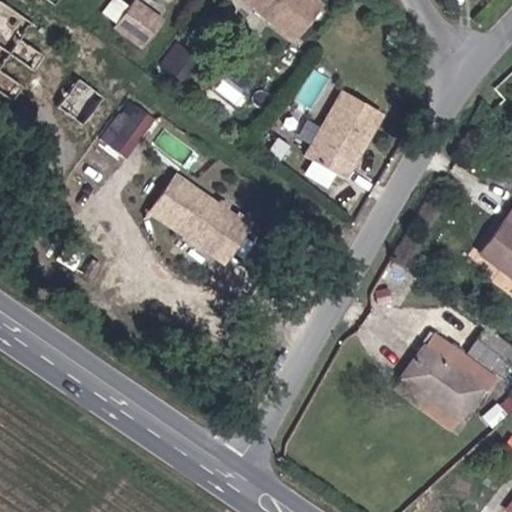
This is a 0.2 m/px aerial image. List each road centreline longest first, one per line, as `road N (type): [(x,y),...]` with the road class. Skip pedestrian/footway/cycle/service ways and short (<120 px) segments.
road 1 (unclassified): [(233,474),(464,81)]
road 2 (primary): [(233,474),(0,319)]
